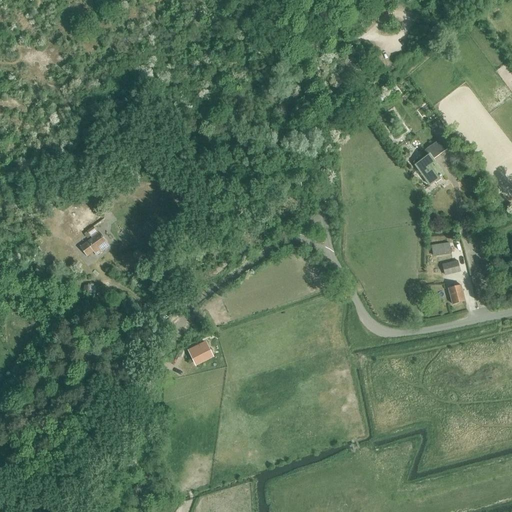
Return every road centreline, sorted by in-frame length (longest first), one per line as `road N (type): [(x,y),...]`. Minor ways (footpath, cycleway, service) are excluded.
road 1 (unclassified): [(290,238),(193,304),(154,367),(147,487),(136,511)]
road 2 (unclassified): [(511,313),(388,333),(364,317),(329,256)]
road 3 (unknown): [(0,416),(178,328)]
road 4 (unclassified): [(298,72),(319,209)]
